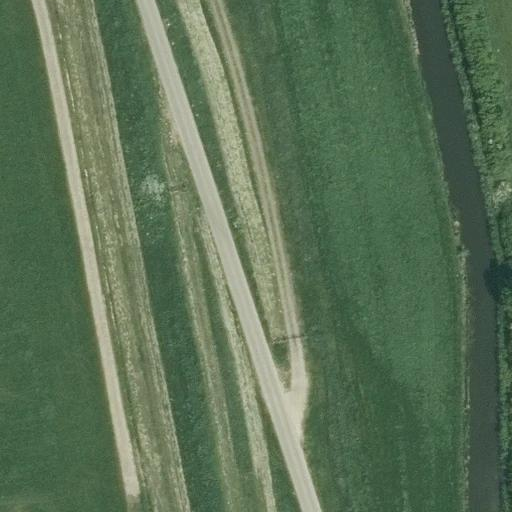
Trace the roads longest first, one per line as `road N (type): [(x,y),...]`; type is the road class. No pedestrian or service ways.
road 1 (unclassified): [(141,0),(311,511)]
road 2 (track): [(41,0),(134,503)]
road 3 (track): [(235,511),(161,109),(167,82)]
road 4 (track): [(211,0),(257,159),(293,336),(297,402),(281,418)]
